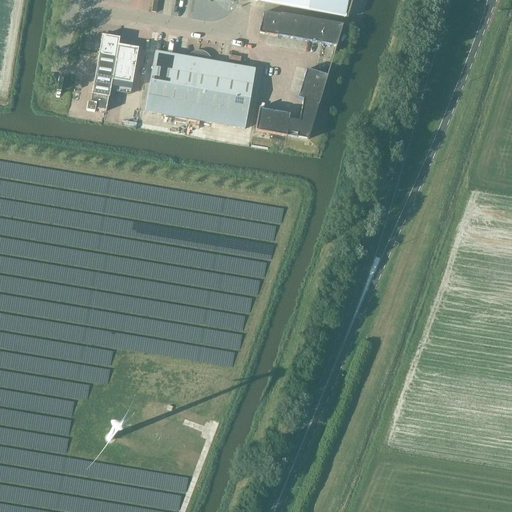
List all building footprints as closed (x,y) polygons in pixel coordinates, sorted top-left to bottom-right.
[(247,0),(270,4),(343,18),(346,0),(247,0)] [(276,37),(277,37),(280,16),(263,13),(261,20),(262,20),(259,34),(265,35),(276,37)] [(292,39),(295,17),(280,15),(280,16),(277,37),(292,39)] [(306,42),(310,20),(295,17),(292,39),(306,42)] [(321,44),(324,22),(310,20),(306,42),(321,44)] [(342,25),(324,22),(321,44),(335,47),(333,52),(334,52),(342,25)] [(101,36),(98,55),(115,58),(117,46),(119,39),(101,36)] [(117,46),(115,58),(111,81),(131,85),(137,49),(117,46)] [(187,120),(199,52),(197,52),(196,52),(195,52),(193,53),(192,53),(191,59),(154,52),(144,112),(187,120)] [(220,105),(227,65),(206,61),(207,56),(206,55),(204,53),(203,53),(201,52),(199,52),(187,120),(244,130),(247,109),(220,105)] [(111,81),(115,58),(98,55),(94,78),(111,81)] [(254,70),(227,65),(220,105),(247,109),(254,70)] [(306,70),(301,84),(322,90),(328,71),(328,70),(326,75),(306,70)] [(111,81),(94,78),(89,103),(87,103),(85,111),(94,113),(94,110),(105,112),(107,98),(108,98),(111,81)] [(318,105),(322,90),(301,84),(297,99),(302,100),(302,101),(315,105),(318,105)] [(314,114),(315,105),(302,101),(298,122),(288,120),(286,136),(307,140),(315,115),(314,114)] [(270,134),(274,112),(259,110),(259,108),(254,131),(270,134)] [(286,136),(288,120),(289,115),(274,112),(270,134),(286,137),(286,136)]
